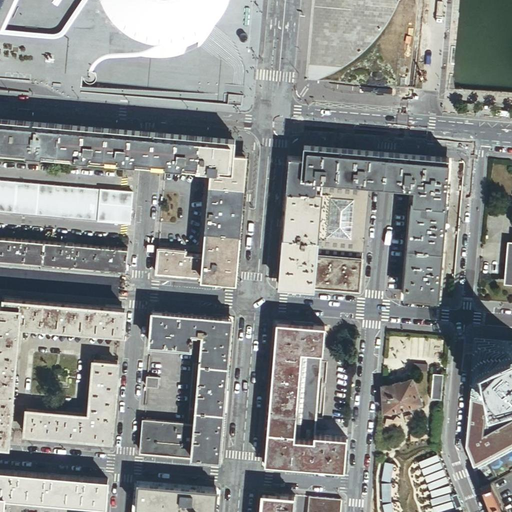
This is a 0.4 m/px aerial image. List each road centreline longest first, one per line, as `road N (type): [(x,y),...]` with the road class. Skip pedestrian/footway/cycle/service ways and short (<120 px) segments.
road 1 (residential): [(476,511),(453,457),(464,318)]
road 2 (residential): [(477,135),(464,318)]
road 3 (residential): [(373,310),(388,128)]
road 4 (secondary): [(255,300),(273,121)]
road 5 (residential): [(357,486),(373,310)]
road 6 (secondary): [(255,300),(240,476)]
road 7 (residential): [(156,115),(142,291)]
road 8 (residential): [(142,291),(126,466)]
road 9 (secondary): [(0,102),(156,115)]
road 10 (residential): [(0,279),(142,291)]
road 11 (residential): [(0,455),(126,466)]
road 12 (secondary): [(273,121),(285,0)]
